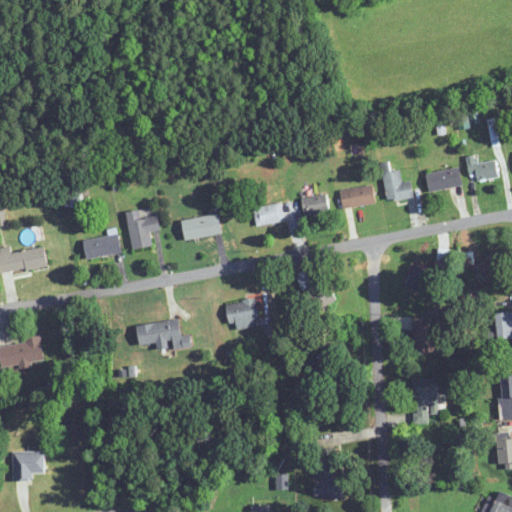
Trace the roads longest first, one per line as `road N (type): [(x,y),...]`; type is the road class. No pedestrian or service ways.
road 1 (residential): [(0,310),(511,214)]
road 2 (residential): [(386,511),(371,240)]
